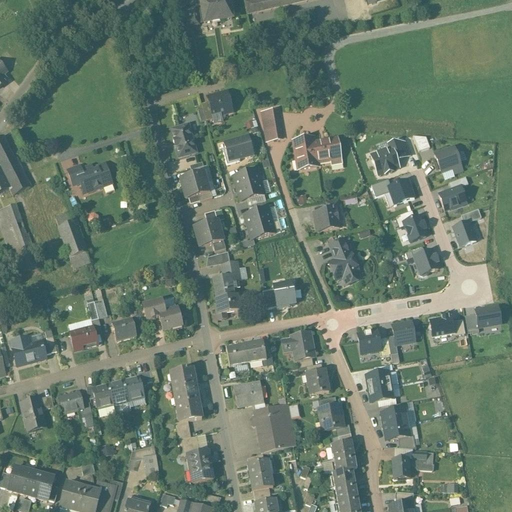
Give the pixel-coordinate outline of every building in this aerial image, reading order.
[(229,0),(207,0),(200,1),(202,11),(204,23),(204,25),(232,20),(229,0)] [(257,0),(245,3),(247,16),(318,0),(257,0)] [(196,10),(182,12),(184,28),(198,26),(196,12),(196,10)] [(277,48),(267,50),(269,59),(280,57),(277,48)] [(227,94),(208,100),(209,104),(213,118),(232,113),(227,94)] [(213,118),(209,104),(201,106),(206,123),(214,121),(213,118)] [(277,112),(264,114),(269,143),(282,141),(277,112)] [(188,127),(171,131),(174,142),(173,142),(175,149),(176,149),(179,159),(196,155),(188,127)] [(15,160),(4,137),(0,139),(0,165),(1,167),(0,167),(0,194),(9,190),(13,197),(31,188),(16,159),(15,160)] [(248,138),(224,144),(226,150),(223,151),(227,166),(240,163),(239,160),(253,156),(248,138)] [(418,153),(429,150),(425,139),(412,138),(418,153)] [(313,139),(294,143),(299,171),(318,168),(317,164),(314,144),(313,139)] [(335,141),(314,144),(317,164),(339,160),(335,141)] [(395,162),(396,162),(410,157),(405,144),(396,143),(389,145),(390,151),(395,162)] [(455,148),(434,155),(440,175),(452,171),(453,176),(463,172),(455,148)] [(390,151),(370,158),(377,177),(384,174),(385,176),(392,173),(391,172),(398,169),(396,162),(395,162),(390,151)] [(105,167),(83,176),(84,179),(79,181),(80,184),(83,193),(94,189),(95,190),(96,191),(100,189),(101,188),(100,184),(110,180),(105,167)] [(80,168),(68,173),(73,187),(80,184),(79,181),(84,179),(83,176),(80,168)] [(203,168),(191,172),(193,178),(204,174),(204,175),(205,175),(203,168)] [(257,171),(233,178),(237,190),(261,184),(257,171)] [(193,178),(180,181),(183,191),(207,184),(204,175),(204,174),(193,178)] [(448,185),(451,192),(460,189),(468,187),(465,179),(448,185)] [(375,200),(389,194),(388,189),(390,188),(388,181),(371,187),(375,200)] [(388,189),(389,194),(394,207),(414,200),(407,182),(390,188),(388,189)] [(207,184),(183,191),(186,201),(198,198),(210,194),(207,184)] [(261,184),(237,190),(240,203),(264,196),(261,184)] [(438,197),(444,213),(466,205),(460,189),(451,192),(438,197)] [(210,194),(198,198),(200,203),(212,200),(211,194),(210,194)] [(338,202),(326,204),(328,212),(337,211),(339,211),(338,202)] [(28,235),(26,235),(16,206),(4,209),(26,272),(39,267),(28,235)] [(268,210),(244,217),(248,229),(272,222),(268,210)] [(328,212),(315,214),(318,233),(340,229),(337,211),(328,212)] [(461,218),(464,226),(468,224),(469,224),(481,220),(478,212),(461,218)] [(399,230),(404,228),(403,225),(414,220),(411,213),(394,219),(399,230)] [(72,214),(66,216),(69,225),(75,224),(72,214)] [(66,216),(55,219),(59,229),(69,225),(66,216)] [(404,228),(410,244),(426,238),(424,232),(425,231),(423,225),(422,225),(419,219),(414,220),(403,225),(404,228)] [(272,222),(248,229),(251,241),(275,235),(272,222)] [(218,223),(194,230),(197,240),(221,233),(218,223)] [(59,229),(58,230),(69,261),(87,254),(75,224),(69,225),(59,229)] [(460,250),(476,244),(469,224),(468,224),(464,226),(452,230),(460,250)] [(221,233),(197,240),(199,250),(212,246),(223,243),(221,233)] [(343,242),(330,247),(336,262),(349,256),(343,242)] [(223,243),(212,246),(215,254),(226,251),(223,243)] [(424,248),(411,254),(412,257),(426,252),(424,248)] [(438,271),(436,265),(438,264),(435,258),(434,259),(431,253),(414,259),(420,277),(438,271)] [(87,254),(69,261),(73,270),(90,264),(87,254)] [(228,254),(220,256),(222,264),(229,263),(228,254)] [(336,262),(329,265),(336,282),(343,278),(347,287),(360,281),(356,273),(358,272),(351,256),(349,256),(336,262)] [(236,264),(222,267),(225,279),(239,277),(236,264)] [(225,279),(213,282),(217,301),(233,298),(232,291),(239,290),(238,284),(240,283),(239,277),(225,279)] [(286,287),(273,289),(273,292),(276,310),(277,312),(288,310),(288,307),(295,306),(292,293),(295,292),(293,282),(285,284),(286,287)] [(273,292),(262,294),(265,312),(276,310),(273,292)] [(233,298),(217,301),(216,301),(217,308),(215,309),(217,322),(227,320),(226,315),(240,312),(237,297),(233,298)] [(103,302),(94,304),(99,321),(107,319),(103,302)] [(94,304),(87,306),(91,323),(99,321),(94,304)] [(161,304),(148,307),(151,321),(159,319),(163,334),(182,328),(177,311),(163,315),(161,304)] [(498,309),(475,313),(475,316),(478,330),(501,326),(498,309)] [(478,334),(478,330),(475,316),(464,318),(468,336),(478,334)] [(453,336),(454,336),(451,325),(450,319),(448,319),(448,318),(441,319),(442,320),(429,323),(432,340),(453,336)] [(132,322),(112,327),(117,343),(136,338),(132,322)] [(462,323),(451,325),(454,336),(453,336),(453,338),(465,336),(462,323)] [(395,347),(396,347),(414,344),(411,324),(391,328),(393,339),(395,347)] [(92,329),(69,335),(74,354),(83,351),(82,348),(96,344),(92,329)] [(311,334),(293,338),(294,340),(283,342),(285,352),(294,351),(296,360),(311,357),(312,357),(311,349),(314,348),(311,334)] [(364,336),(357,337),(361,356),(379,353),(380,352),(378,341),(376,334),(370,335),(370,334),(364,335),(364,336)] [(53,339),(46,341),(48,347),(43,348),(44,352),(45,357),(46,357),(57,354),(53,339)] [(397,356),(396,347),(395,347),(393,339),(387,340),(390,357),(397,356)] [(17,369),(35,365),(29,340),(10,345),(17,369)] [(390,357),(387,340),(378,341),(380,352),(379,353),(381,359),(390,357)] [(269,343),(263,345),(266,361),(272,360),(269,343)] [(42,344),(31,346),(35,365),(47,361),(46,357),(45,357),(44,352),(43,348),(42,344)] [(263,344),(244,347),(248,365),(266,362),(266,361),(263,345),(263,344)] [(244,347),(226,350),(229,369),(248,365),(244,347)] [(311,357),(296,360),(298,370),(307,369),(313,367),(311,357)] [(431,377),(428,365),(422,366),(426,378),(431,377)] [(313,367),(307,369),(308,376),(324,373),(323,366),(313,367)] [(170,374),(175,399),(196,395),(192,370),(170,374)] [(159,384),(156,372),(150,374),(153,386),(159,384)] [(324,373),(308,376),(310,385),(309,385),(311,398),(330,394),(325,373),(324,373)] [(365,377),(367,391),(391,387),(389,373),(365,377)] [(150,374),(144,375),(147,387),(153,386),(150,374)] [(147,387),(144,375),(138,377),(139,380),(142,389),(147,387)] [(428,388),(429,394),(437,393),(436,379),(424,380),(425,388),(428,388)] [(139,380),(124,384),(129,404),(144,400),(142,389),(139,380)] [(124,384),(108,387),(113,408),(129,404),(124,384)] [(260,385),(233,389),(237,409),(253,406),(263,404),(260,385)] [(93,391),(95,400),(98,412),(113,408),(108,387),(93,391)] [(367,391),(369,405),(393,401),(391,387),(367,391)] [(92,388),(86,389),(89,402),(95,400),(93,391),(92,388)] [(70,398),(61,400),(60,400),(64,416),(83,411),(79,395),(70,397),(70,398)] [(196,395),(175,399),(179,424),(189,423),(202,421),(196,395)] [(52,398),(39,401),(42,413),(54,410),(52,398)] [(336,399),(318,402),(320,411),(338,408),(336,399)] [(39,400),(20,405),(27,435),(46,430),(42,413),(39,401),(39,400)] [(263,404),(253,406),(255,414),(265,412),(263,404)] [(320,411),(319,411),(321,425),(323,425),(325,432),(343,428),(341,418),(340,418),(339,413),(340,412),(339,407),(320,411)] [(287,441),(260,446),(262,457),(264,456),(294,449),(286,408),(281,409),(287,441)] [(255,414),(254,414),(255,419),(253,419),(251,422),(252,428),(254,429),(257,429),(260,446),(287,441),(281,409),(265,412),(255,414)] [(381,415),(383,429),(408,425),(406,410),(381,415)] [(91,415),(84,417),(87,431),(94,430),(91,415)] [(179,424),(177,425),(179,442),(181,442),(192,440),(189,423),(179,424)] [(383,429),(385,443),(410,439),(408,425),(383,429)] [(351,436),(339,439),(340,445),(352,443),(351,436)] [(192,440),(181,442),(185,458),(187,458),(187,457),(201,454),(198,438),(192,440)] [(340,445),(331,447),(334,461),(354,457),(352,443),(340,445)] [(201,454),(187,457),(187,458),(192,486),(213,482),(208,453),(201,454)] [(262,457),(249,460),(250,466),(266,463),(264,456),(262,457)] [(156,457),(143,459),(146,478),(159,476),(156,457)] [(354,457),(334,461),(336,475),(352,471),(357,471),(354,457)] [(324,475),(333,475),(332,461),(323,461),(324,475)] [(408,461),(392,462),(394,481),(410,479),(408,461)] [(250,466),(249,466),(251,480),(272,476),(270,462),(250,466)] [(92,463),(80,465),(83,478),(81,478),(81,479),(92,476),(95,476),(92,463)] [(306,468),(301,478),(307,481),(308,479),(311,471),(306,468)] [(24,472),(14,469),(12,477),(8,491),(8,492),(18,495),(25,472),(24,472)] [(336,475),(332,475),(335,489),(355,486),(352,471),(336,475)] [(25,472),(18,495),(28,498),(34,474),(25,472)] [(44,477),(34,475),(34,474),(28,498),(37,500),(44,477)] [(12,477),(3,475),(0,486),(0,489),(8,491),(12,477)] [(92,476),(81,479),(78,488),(86,490),(88,484),(94,486),(92,476)] [(272,476),(251,480),(253,493),(254,493),(270,490),(275,489),(272,476)] [(54,480),(44,477),(37,500),(38,501),(38,500),(48,503),(52,488),(54,480)] [(313,481),(308,479),(307,481),(303,490),(308,492),(313,481)] [(109,488),(98,485),(96,493),(101,494),(96,511),(109,511),(112,501),(118,503),(123,485),(111,482),(109,488)] [(441,493),(459,494),(459,485),(441,484),(441,493)] [(78,488),(66,485),(59,509),(69,511),(96,511),(101,494),(96,493),(86,490),(78,488)] [(355,486),(335,489),(338,503),(357,499),(355,486)] [(59,490),(52,488),(48,502),(55,504),(59,490)] [(270,490),(254,493),(255,499),(271,497),(270,490)] [(316,497),(310,495),(306,506),(311,508),(312,507),(316,497)] [(175,500),(163,497),(160,507),(167,509),(168,506),(173,507),(175,500)] [(221,500),(207,497),(206,502),(220,506),(221,500)] [(271,497),(255,499),(256,505),(272,502),(271,497)] [(139,502),(129,499),(125,511),(149,511),(150,509),(138,506),(139,502)] [(359,511),(357,499),(338,503),(339,511),(359,511)] [(24,511),(27,502),(22,500),(18,511),(24,511)] [(213,511),(214,511),(181,502),(177,511),(213,511)] [(256,505),(256,511),(275,511),(274,502),(272,502),(256,505)]
